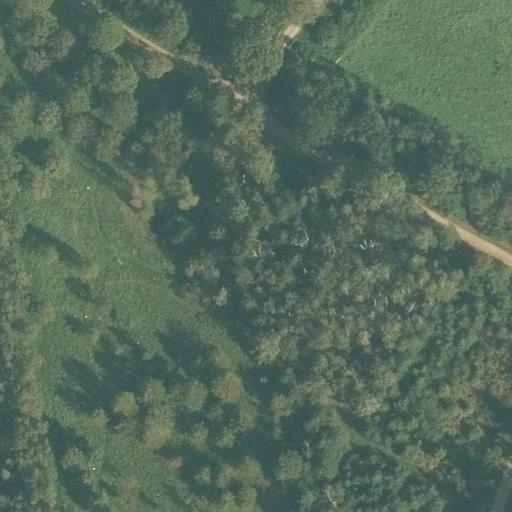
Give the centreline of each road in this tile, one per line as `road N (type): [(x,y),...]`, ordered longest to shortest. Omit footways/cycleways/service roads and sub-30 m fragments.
road 1 (track): [(511,272),(307,146),(260,102)]
road 2 (track): [(260,102),(223,99),(60,0)]
road 3 (track): [(260,102),(348,0)]
